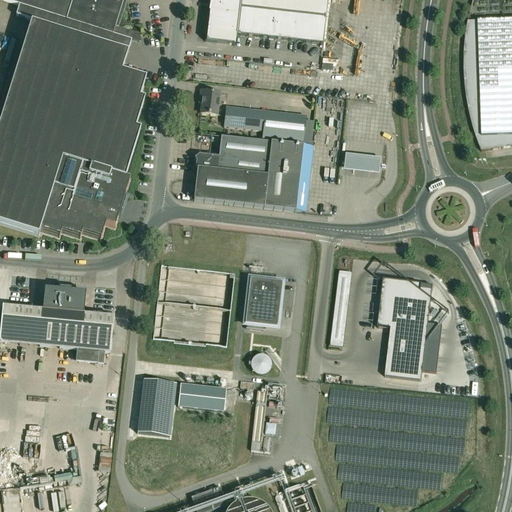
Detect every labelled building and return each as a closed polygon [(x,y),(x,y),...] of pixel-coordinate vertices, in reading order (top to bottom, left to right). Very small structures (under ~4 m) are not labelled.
[(0,0),(19,7),(20,7),(112,36),(111,36),(112,37),(112,36),(115,27),(119,28),(127,0),(0,0)] [(209,13),(208,12),(208,14),(209,14),(238,17),(239,10),(240,3),(213,0),(209,0),(209,1),(210,1),(209,13)] [(239,0),(240,3),(239,10),(253,12),(254,0),(239,0)] [(268,0),(254,0),(253,12),(267,13),(268,0)] [(283,0),(268,0),(267,13),(282,15),(283,0)] [(298,0),(283,0),(282,15),(296,17),(298,0)] [(312,0),(298,0),(296,17),(310,18),(312,0)] [(327,0),(312,0),(310,18),(325,20),(327,0)] [(140,100),(146,81),(122,74),(132,42),(112,36),(112,37),(111,36),(112,36),(20,7),(19,7),(16,17),(32,22),(31,24),(30,24),(0,121),(0,225),(38,238),(40,233),(59,239),(61,235),(80,241),(81,236),(100,242),(105,227),(115,230),(117,222),(118,220),(118,219),(113,217),(118,199),(124,201),(126,193),(130,181),(125,180),(140,132),(136,130),(145,102),(140,100)] [(238,17),(236,32),(236,37),(250,38),(253,12),(239,10),(238,17)] [(267,13),(253,12),(250,38),(264,40),(267,13)] [(282,15),(267,13),(264,40),(279,42),(282,15)] [(238,17),(209,14),(207,28),(236,32),(238,17)] [(296,17),(282,15),(279,42),(293,43),(296,17)] [(310,18),(296,17),(293,43),(307,45),(310,18)] [(325,20),(310,18),(307,45),(322,46),(325,20)] [(511,20),(467,22),(466,32),(465,36),(464,42),(464,46),(464,55),(464,60),(463,65),(464,69),(464,75),(464,79),(465,87),(465,91),(466,96),(467,102),(467,106),(469,111),(470,116),(472,124),(474,132),(475,135),(481,152),(511,147),(511,20)] [(206,41),(205,41),(205,43),(235,46),(236,37),(236,32),(207,28),(206,41)] [(249,93),(249,82),(224,82),(224,94),(249,93)] [(200,115),(217,117),(220,94),(200,92),(200,99),(202,100),(200,115)] [(305,119),(306,118),(226,109),(224,129),(263,134),(262,141),(302,145),(305,119)] [(295,214),(302,148),(261,143),(221,139),(218,159),(198,157),(194,160),(197,165),(193,202),(273,211),(295,214)] [(384,161),(347,157),(345,173),(382,177),(384,161)] [(184,254),(189,251),(185,243),(179,246),(184,254)] [(421,291),(422,286),(410,284),(405,281),(404,282),(407,284),(383,281),(377,329),(404,332),(399,370),(386,369),(385,378),(421,383),(431,302),(435,304),(431,300),(432,292),(421,291)] [(276,329),(281,285),(250,282),(245,326),(276,329)] [(2,309),(0,333),(0,343),(110,354),(113,319),(79,316),(81,295),(66,294),(66,292),(55,291),(55,293),(40,291),(38,312),(23,311),(3,309),(2,309)] [(167,438),(173,385),(143,382),(137,434),(167,438)] [(225,391),(180,386),(178,408),(223,413),(225,391)] [(282,401),(283,390),(265,388),(264,390),(267,391),(266,396),(269,397),(269,399),(282,401)] [(104,401),(102,414),(116,416),(117,403),(104,401)] [(49,428),(50,413),(16,411),(15,420),(28,421),(28,425),(4,423),(4,415),(0,414),(0,434),(50,438),(49,444),(58,445),(58,439),(63,440),(64,429),(49,428)] [(278,432),(278,421),(268,421),(268,432),(278,432)] [(270,454),(271,442),(264,441),(265,439),(262,439),(261,442),(260,442),(260,444),(251,443),(250,452),(270,454)] [(112,487),(102,487),(103,496),(113,495),(112,487)] [(195,511),(211,511),(226,507),(219,489),(191,499),(195,511)] [(267,511),(264,508),(258,504),(251,503),(244,503),(238,505),(232,509),(228,511),(267,511)]
